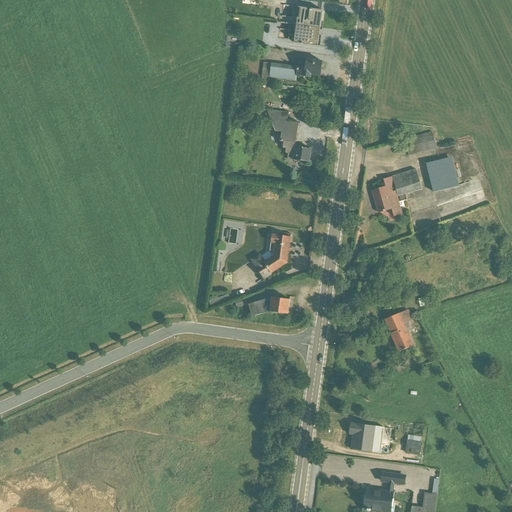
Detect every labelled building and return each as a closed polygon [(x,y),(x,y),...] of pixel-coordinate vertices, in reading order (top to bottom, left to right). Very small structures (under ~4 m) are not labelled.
[(297,19),(296,25),(320,29),(322,11),(300,8),(299,19),(297,19)] [(320,29),(296,25),(293,43),(317,47),(320,29)] [(322,64),(322,63),(307,60),(306,61),(299,60),(298,67),(271,63),(271,64),(263,63),(261,77),(295,82),(296,81),(296,76),(310,78),(311,75),(320,77),(321,70),(323,70),(324,64),(322,64)] [(288,113),(266,110),(275,132),(281,133),(280,142),(283,143),(282,148),(285,149),(285,154),(287,154),(287,160),(309,163),(310,150),(301,148),(301,146),(295,145),(298,124),(287,122),(288,113)] [(432,132),(404,140),(408,157),(436,149),(432,132)] [(452,159),(426,165),(433,193),(459,186),(452,159)] [(371,191),(378,214),(391,210),(393,217),(402,214),(397,197),(421,190),(416,170),(383,180),(385,187),(371,191)] [(287,264),(291,235),(282,234),(281,236),(272,235),(270,251),(273,252),(272,257),(265,262),(259,253),(250,260),(256,269),(257,268),(264,279),(287,264)] [(418,300),(420,308),(430,304),(428,297),(418,300)] [(235,302),(237,308),(246,305),(244,298),(235,302)] [(248,305),(251,318),(270,312),(287,314),(288,314),(289,301),(272,298),(248,305)] [(408,310),(384,320),(399,353),(413,346),(406,331),(411,329),(408,323),(413,321),(408,310)] [(384,428),(350,424),(348,435),(352,436),(350,450),(380,454),(384,428)] [(421,437),(408,436),(407,440),(405,454),(419,456),(422,443),(420,442),(421,437)] [(405,486),(406,476),(381,472),(380,483),(387,484),(386,492),(367,490),(364,510),(378,511),(393,511),(395,504),(392,504),(393,492),(394,485),(405,486)] [(434,511),(439,481),(439,480),(438,480),(439,475),(439,474),(435,474),(432,494),(424,493),(424,495),(422,508),(412,507),(410,511),(434,511)]
